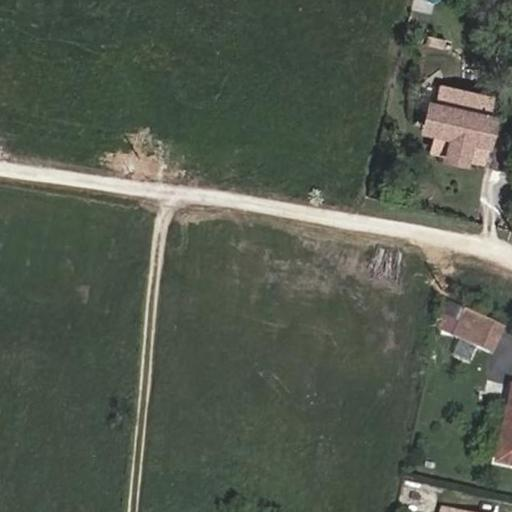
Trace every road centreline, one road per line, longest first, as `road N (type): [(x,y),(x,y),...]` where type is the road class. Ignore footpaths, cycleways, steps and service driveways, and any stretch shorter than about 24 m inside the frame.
road 1 (unclassified): [(511,266),(481,253),(187,198),(0,173)]
road 2 (track): [(140,511),(165,227),(187,198)]
